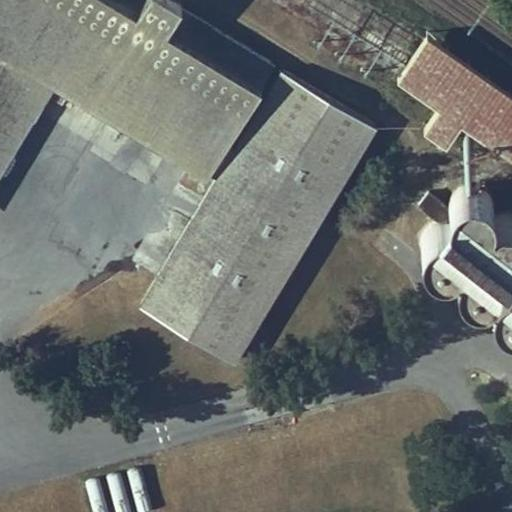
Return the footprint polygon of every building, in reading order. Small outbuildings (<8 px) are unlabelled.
[(0,0),(0,36),(99,104),(169,0),(0,0)] [(278,68),(177,0),(169,0),(99,104),(206,176),(278,68)] [(463,57),(436,39),(427,51),(418,66),(405,84),(446,112),(469,128),(511,158),(511,91),(508,89),(463,57)] [(469,128),(446,112),(433,132),(457,149),(469,128)] [(457,149),(433,132),(430,138),(454,154),(457,149)] [(438,193),(425,209),(445,225),(458,209),(438,193)] [(492,196),(488,196),(484,196),(480,197),(476,199),(473,202),(470,205),(468,208),(467,212),(466,216),(466,220),(467,224),(469,228),(471,231),(474,234),(477,236),(481,238),(485,239),(489,239),(493,238),(497,236),(500,234),(503,232),(506,228),(508,225),(509,221),(509,217),(508,213),(507,209),(505,205),(502,202),(499,199),(496,198),(492,196)] [(511,226),(508,229),(504,233),(501,238),(499,243),(500,249),(501,255),(504,260),(508,263),(511,265),(511,226)] [(436,245),(436,249),(436,253),(437,257),(438,261),(441,264),(444,267),(447,270),(451,271),(455,272),(459,272),(463,272),(467,270),(471,268),(474,265),(477,262),(479,258),(480,254),(480,250),(480,246),(478,242),(476,238),(474,235),(470,232),(467,230),(463,229),(459,228),(454,229),(450,230),(446,232),(443,234),(440,237),(438,241),(436,245)] [(470,273),(470,277),(470,281),(471,285),(472,289),(475,293),(478,296),(481,298),(485,300),(489,301),(493,301),(497,300),(501,299),(505,297),(508,294),(511,290),(511,287),(511,270),(510,267),(508,263),(504,261),(501,259),(497,257),(492,257),(488,257),(484,258),(480,260),(477,262),(474,265),(472,269),(470,273)]
